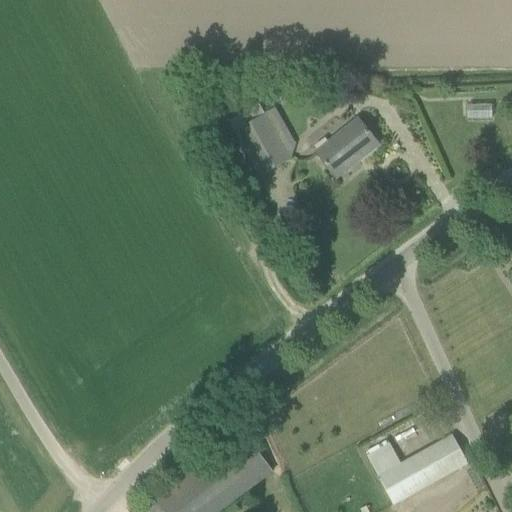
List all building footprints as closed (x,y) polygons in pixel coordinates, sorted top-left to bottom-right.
[(234,132),(250,160),(260,177),(291,160),(265,114),(234,132)] [(316,152),(324,163),(337,179),(379,146),(358,119),(316,152)] [(155,501),(163,511),(219,511),(273,472),(244,434),(155,501)] [(452,437),(400,466),(389,446),(368,457),(395,505),(468,465),(452,437)] [(146,507),(149,511),(162,511),(155,501),(146,507)]
